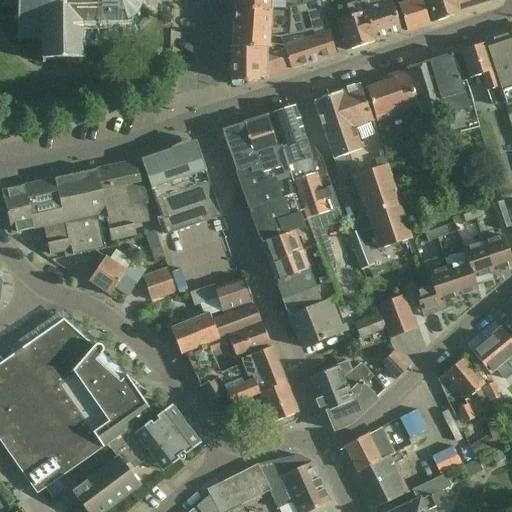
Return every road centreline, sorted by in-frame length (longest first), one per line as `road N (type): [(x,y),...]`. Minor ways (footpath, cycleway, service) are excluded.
road 1 (residential): [(202,119),(309,443)]
road 2 (residential): [(202,119),(511,5)]
road 3 (residential): [(321,454),(511,291)]
road 4 (residential): [(231,445),(111,325),(42,288)]
road 5 (residential): [(0,169),(202,119)]
